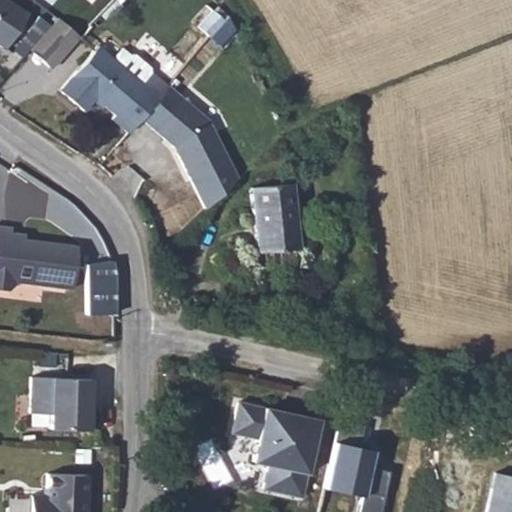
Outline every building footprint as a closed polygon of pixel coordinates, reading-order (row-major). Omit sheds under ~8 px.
[(0,0),(0,46),(4,49),(27,14),(6,0),(0,0)] [(195,25),(210,37),(229,16),(214,3),(195,25)] [(55,16),(27,46),(47,64),(75,34),(55,16)] [(103,32),(57,88),(82,108),(88,100),(125,131),(165,83),(103,32)] [(214,123),(183,98),(156,131),(179,150),(194,183),(233,167),(214,123)] [(262,186),(267,249),(308,246),(303,183),(262,186)] [(6,222),(0,221),(0,284),(4,285),(10,281),(10,275),(68,281),(72,239),(5,232),(6,222)] [(100,382),(41,380),(40,416),(59,417),(59,432),(102,433),(102,414),(99,414),(100,382)] [(317,420),(239,403),(233,432),(258,438),(253,460),(268,464),(263,487),(300,495),(317,420)] [(375,451),(331,442),(321,490),(360,498),(357,511),(382,511),(391,470),(372,466),(375,451)] [(79,511),(80,478),(40,477),(40,499),(24,498),(23,511),(79,511)] [(511,511),(511,482),(494,480),(489,511),(511,511)]
